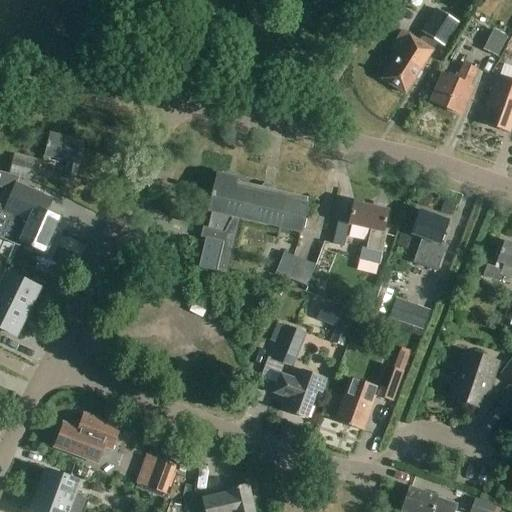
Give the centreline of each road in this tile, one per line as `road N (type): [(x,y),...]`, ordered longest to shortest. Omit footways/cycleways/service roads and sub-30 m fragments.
road 1 (residential): [(511,192),(400,155),(186,104)]
road 2 (residential): [(47,365),(175,100)]
road 3 (residential): [(283,460),(47,365)]
road 4 (residential): [(283,460),(369,473),(413,432),(479,451)]
road 5 (residential): [(175,100),(0,67)]
